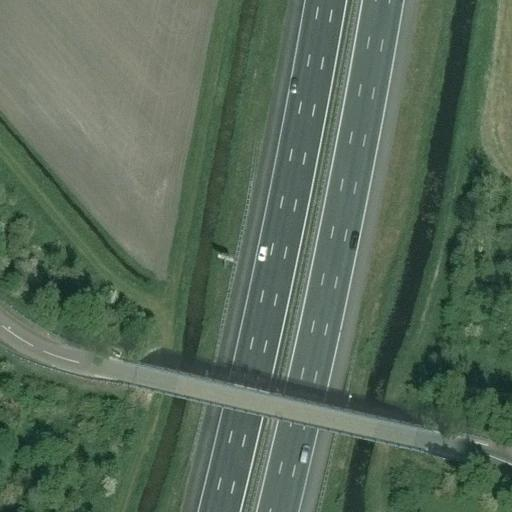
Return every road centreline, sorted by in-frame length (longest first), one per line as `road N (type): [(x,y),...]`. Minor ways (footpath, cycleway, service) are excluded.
road 1 (tertiary): [(511,466),(51,354),(0,324)]
road 2 (motorway): [(283,511),(393,0)]
road 3 (motorway): [(329,0),(220,511)]
